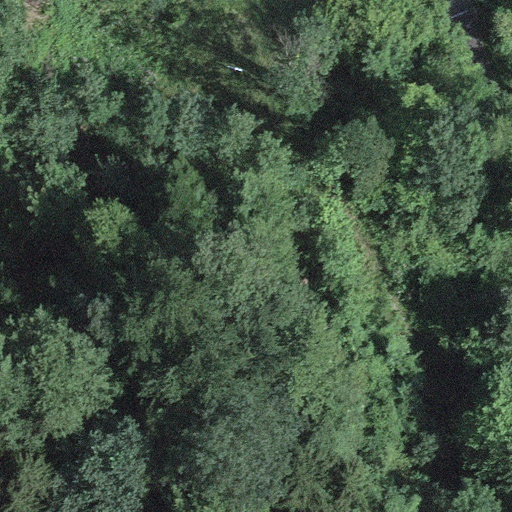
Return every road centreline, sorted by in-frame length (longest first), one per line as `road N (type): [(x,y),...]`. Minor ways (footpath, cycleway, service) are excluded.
road 1 (track): [(92,42),(262,128),(321,184),(419,332),(493,511)]
road 2 (track): [(511,192),(438,0)]
